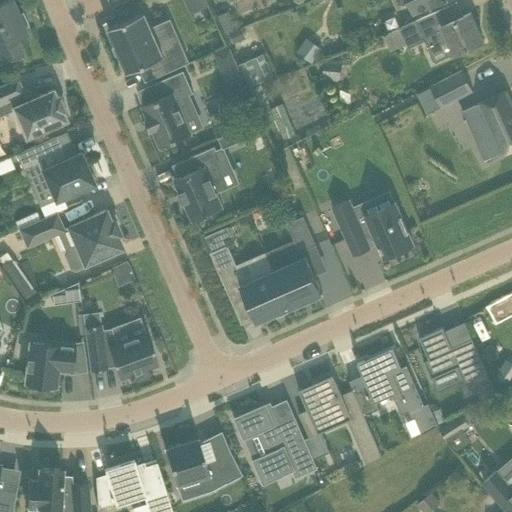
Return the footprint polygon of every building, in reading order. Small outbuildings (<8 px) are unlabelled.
[(0,64),(21,53),(15,39),(27,34),(25,27),(28,25),(22,11),(18,13),(12,0),(5,0),(0,2),(0,64)] [(406,0),(412,13),(432,4),(441,0),(406,0)] [(227,33),(230,32),(236,29),(229,11),(219,14),(227,33)] [(416,20),(415,20),(424,41),(427,48),(434,63),(453,54),(465,49),(483,41),(470,12),(452,21),(443,25),(437,11),(416,20)] [(140,66),(146,81),(188,63),(174,30),(155,38),(144,12),(108,28),(127,72),(140,66)] [(236,29),(230,32),(235,43),(247,38),(243,27),(236,29)] [(399,27),(382,34),(390,51),(406,44),(399,27)] [(298,52),(313,64),(322,51),(307,40),(298,52)] [(221,69),(237,62),(230,46),(215,53),(221,69)] [(263,53),(250,58),(238,63),(237,64),(247,87),(273,76),(263,53)] [(340,82),(341,61),(324,60),(322,81),(340,82)] [(160,147),(191,133),(185,118),(193,115),(184,96),(193,92),(183,70),(157,81),(164,96),(142,105),(147,118),(146,118),(151,129),(152,129),(160,147)] [(430,87),(441,106),(473,90),(462,70),(430,87)] [(17,79),(0,86),(0,114),(12,109),(18,122),(24,137),(34,132),(65,119),(61,112),(64,110),(64,109),(65,106),(64,102),(62,98),(58,96),(58,95),(55,97),(52,89),(29,99),(25,91),(23,92),(17,79)] [(250,89),(257,107),(269,102),(261,85),(250,89)] [(511,148),(511,104),(506,91),(463,111),(477,145),(492,138),(499,154),(511,148)] [(264,133),(258,119),(240,127),(247,141),(264,133)] [(236,129),(218,137),(222,148),(240,140),(236,129)] [(49,186),(55,199),(93,183),(91,179),(95,177),(89,165),(85,166),(79,153),(66,158),(57,135),(15,153),(22,169),(31,166),(41,190),(49,186)] [(184,201),(192,220),(222,206),(216,192),(227,187),(216,162),(221,160),(214,146),(190,156),(196,169),(174,179),(180,192),(178,193),(179,194),(180,193),(183,200),(182,201),(183,202),(184,201)] [(385,260),(414,247),(396,205),(368,217),(364,206),(354,210),(350,203),(333,211),(355,258),(371,251),(367,242),(375,238),(385,260)] [(76,244),(65,249),(64,253),(70,267),(74,269),(86,264),(85,262),(121,247),(115,235),(119,233),(113,220),(110,221),(105,210),(68,226),(76,244)] [(36,211),(15,220),(19,228),(39,219),(36,211)] [(27,246),(63,230),(55,212),(39,219),(19,228),(27,246)] [(316,244),(303,215),(286,223),(299,252),(316,244)] [(235,270),(238,269),(236,265),(227,244),(210,252),(224,285),(237,279),(239,278),(235,270)] [(6,252),(0,256),(0,258),(4,264),(11,259),(6,252)] [(286,308),(290,306),(273,270),(267,255),(266,255),(265,252),(250,258),(258,276),(240,285),(256,321),(275,313),(277,317),(287,312),(286,308)] [(273,270),(290,306),(322,292),(306,255),(273,270)] [(134,277),(126,258),(109,266),(117,285),(134,277)] [(34,292),(11,259),(4,264),(2,265),(25,298),(34,292)] [(64,302),(80,300),(78,281),(63,288),(64,302)] [(98,311),(82,314),(84,326),(89,370),(107,368),(107,367),(115,366),(120,378),(157,364),(145,333),(116,344),(110,328),(102,329),(101,324),(100,324),(98,311)] [(420,337),(419,337),(428,358),(425,360),(423,360),(431,378),(458,367),(464,380),(466,384),(474,381),(481,398),(477,400),(478,401),(496,393),(471,337),(452,346),(445,330),(444,328),(443,326),(420,337)] [(81,343),(74,344),(46,341),(46,344),(29,342),(25,383),(55,386),(57,370),(71,372),(71,371),(84,369),(81,343)] [(352,389),(364,414),(379,408),(375,401),(392,394),(401,414),(423,404),(406,364),(399,367),(392,350),(364,362),(363,360),(357,363),(365,382),(352,388),(352,389)] [(511,377),(511,363),(505,359),(494,375),(507,384),(511,377)] [(382,455),(364,414),(352,389),(342,394),(333,374),(298,389),(307,409),(298,413),(309,437),(347,420),(366,464),(382,455)] [(279,421),(270,401),(232,418),(241,438),(256,431),(266,454),(251,460),(261,483),(295,468),(298,476),(302,474),(303,476),(318,469),(294,415),(279,421)] [(439,407),(432,410),(437,422),(443,419),(440,414),(442,413),(439,407)] [(438,426),(431,408),(414,416),(422,433),(438,426)] [(469,426),(462,414),(454,419),(439,429),(453,451),(471,440),(464,430),(469,426)] [(195,438),(165,448),(165,447),(164,448),(176,485),(204,476),(211,491),(241,475),(228,450),(212,458),(213,460),(208,462),(205,455),(202,456),(198,442),(196,437),(195,438)] [(511,454),(496,468),(481,481),(507,511),(510,511),(511,510),(511,454)] [(95,477),(95,478),(97,509),(98,509),(142,494),(145,503),(147,511),(171,511),(156,462),(145,466),(143,462),(135,464),(133,459),(103,468),(105,474),(95,477)] [(29,481),(27,511),(36,511),(89,511),(87,482),(72,483),(71,475),(62,475),(62,469),(39,468),(38,481),(29,481)] [(0,511),(12,511),(16,492),(0,488),(0,511)] [(425,511),(436,504),(428,494),(418,502),(425,511)]
